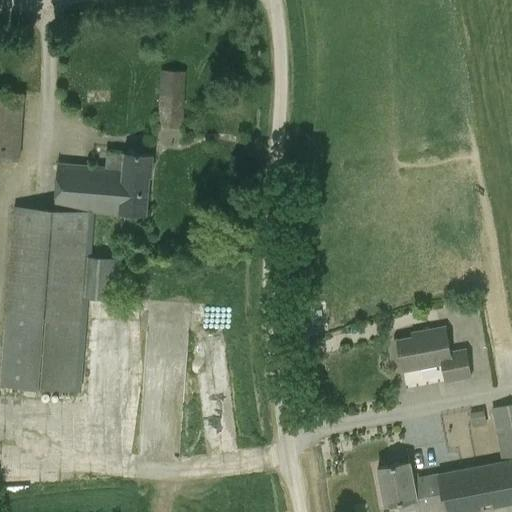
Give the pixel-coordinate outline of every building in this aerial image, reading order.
[(157,127),(183,129),(185,80),(188,80),(189,72),(160,70),(157,127)] [(0,160),(20,162),(24,94),(0,92),(0,160)] [(152,155),(124,153),(107,151),(105,166),(57,162),(54,209),(13,206),(0,368),(0,386),(79,392),(86,298),(118,300),(121,259),(89,257),(93,212),(119,212),(146,214),(149,176),(151,177),(152,155)] [(423,335),(395,340),(401,371),(440,364),(444,381),(469,377),(464,349),(448,352),(443,327),(422,331),(423,335)] [(384,506),(414,500),(415,511),(435,511),(443,510),(443,511),(477,511),(511,505),(511,403),(491,408),(501,460),(436,473),(413,478),(409,461),(376,468),(384,506)] [(408,447),(386,451),(388,463),(410,459),(408,447)]
